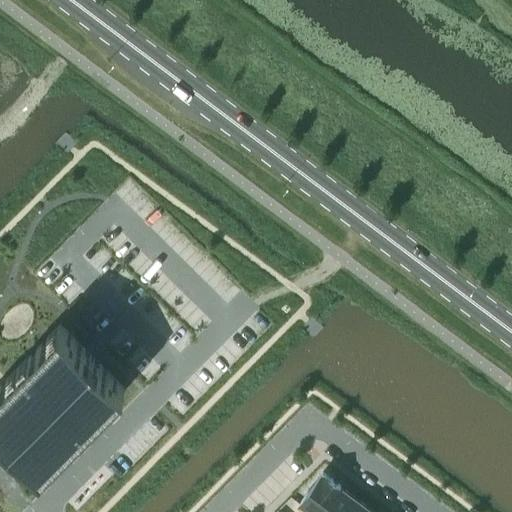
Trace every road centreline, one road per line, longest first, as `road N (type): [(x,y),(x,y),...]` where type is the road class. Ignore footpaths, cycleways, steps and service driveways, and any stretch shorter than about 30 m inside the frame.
road 1 (primary): [(511,331),(71,0)]
road 2 (residential): [(214,511),(305,414),(436,511)]
road 3 (residential): [(41,511),(240,304)]
